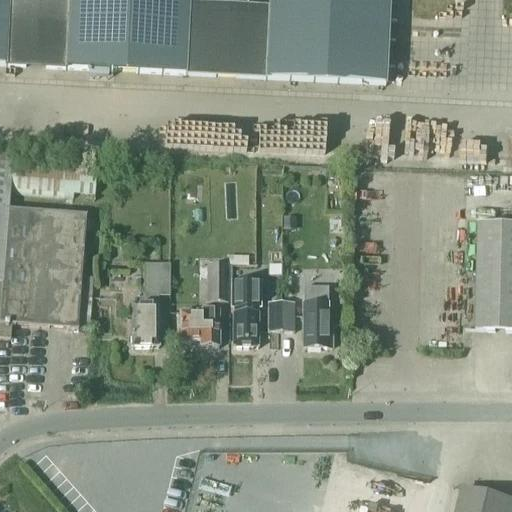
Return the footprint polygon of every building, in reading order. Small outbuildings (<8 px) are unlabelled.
[(0,0),(0,68),(385,87),(389,0),(0,0)] [(86,218),(7,212),(9,197),(94,203),(97,168),(12,161),(12,160),(0,158),(0,340),(10,341),(11,328),(77,332),(89,332),(93,280),(82,279),(85,232),(86,221),(86,218)] [(511,333),(511,226),(478,225),(476,333),(511,333)] [(247,258),(226,259),(227,268),(228,269),(236,268),(246,268),(248,268),(248,267),(247,258)] [(169,294),(169,267),(143,267),(143,308),(131,308),(131,350),(158,350),(158,308),(158,294),(169,294)] [(227,305),(228,269),(227,268),(207,268),(207,305),(227,305)] [(281,268),(268,268),(268,279),(281,279),(281,268)] [(231,284),(230,310),(233,310),(233,351),(257,351),(258,316),(257,310),(258,311),(258,284),(231,284)] [(303,319),(302,351),(331,351),(331,328),(327,328),(327,306),(327,290),(304,290),(304,306),(304,319),(303,319)] [(280,335),(281,306),(268,306),(268,335),(280,335)] [(293,306),(281,306),(280,335),(293,335),(293,306)] [(218,351),(218,314),(196,313),(196,319),(190,319),(190,316),(179,316),(179,344),(200,344),(200,351),(218,351)] [(511,511),(511,503),(463,492),(457,511),(511,511)]
